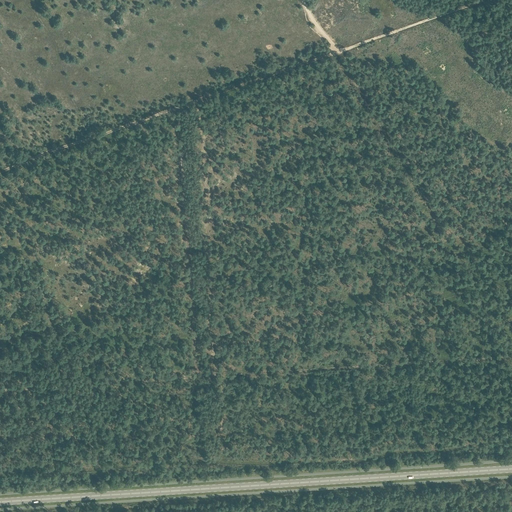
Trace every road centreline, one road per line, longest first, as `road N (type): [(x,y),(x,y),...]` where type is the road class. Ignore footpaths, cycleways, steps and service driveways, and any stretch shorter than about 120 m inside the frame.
road 1 (primary): [(0,502),(511,468)]
road 2 (track): [(511,357),(0,388)]
road 3 (track): [(301,0),(335,51),(0,174)]
road 4 (track): [(335,51),(484,0)]
